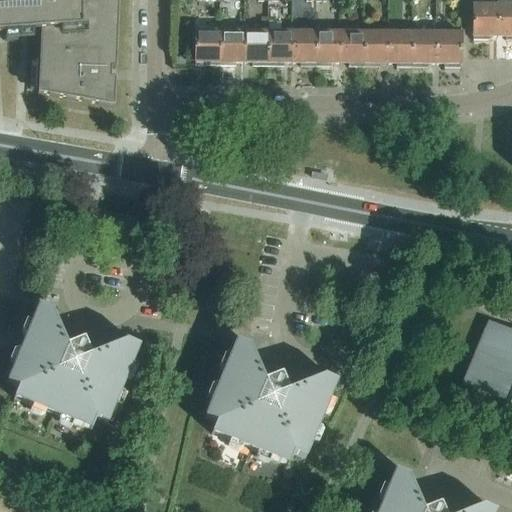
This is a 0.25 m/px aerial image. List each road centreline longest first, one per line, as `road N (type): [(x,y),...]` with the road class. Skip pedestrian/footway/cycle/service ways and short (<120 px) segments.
road 1 (residential): [(511,243),(154,175)]
road 2 (residential): [(156,104),(439,107),(511,91)]
road 3 (residential): [(154,175),(0,147)]
